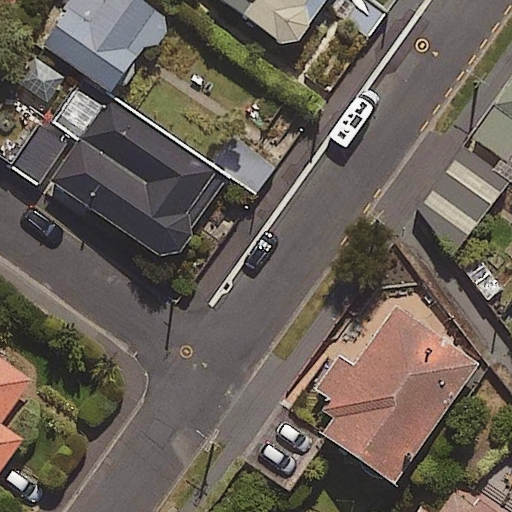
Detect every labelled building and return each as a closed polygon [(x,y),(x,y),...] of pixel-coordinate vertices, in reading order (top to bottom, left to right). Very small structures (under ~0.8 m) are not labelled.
[(170,23),(137,0),(103,0),(102,2),(99,0),(68,0),(38,44),(107,92),(141,45),(149,51),(170,23)] [(322,0),(219,0),(287,49),(322,0)] [(511,72),(466,135),(511,169),(511,72)] [(224,180),(80,78),(18,168),(103,228),(108,222),(166,263),(224,180)] [(506,181),(455,145),(416,200),(467,236),(506,181)] [(477,364),(395,305),(351,366),(336,355),(311,391),(336,409),(318,434),(388,486),(477,364)] [(0,467),(19,441),(0,427),(0,420),(28,381),(0,360),(0,467)] [(486,511),(454,489),(437,511),(421,511),(418,510),(416,511),(486,511)]
